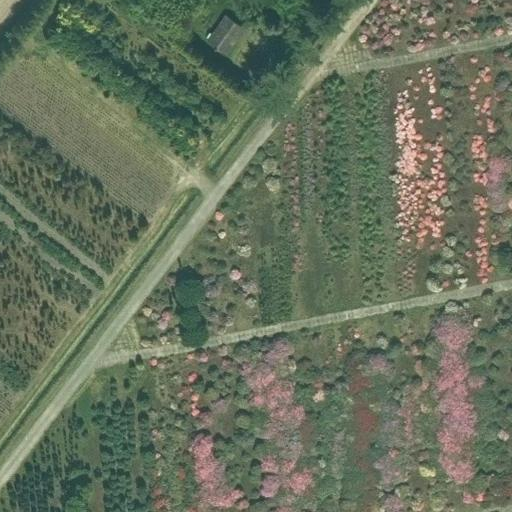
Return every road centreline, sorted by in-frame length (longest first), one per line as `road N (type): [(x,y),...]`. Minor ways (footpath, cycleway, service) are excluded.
road 1 (unclassified): [(305,82),(0,473)]
road 2 (track): [(511,286),(78,369)]
road 3 (track): [(511,42),(305,82)]
